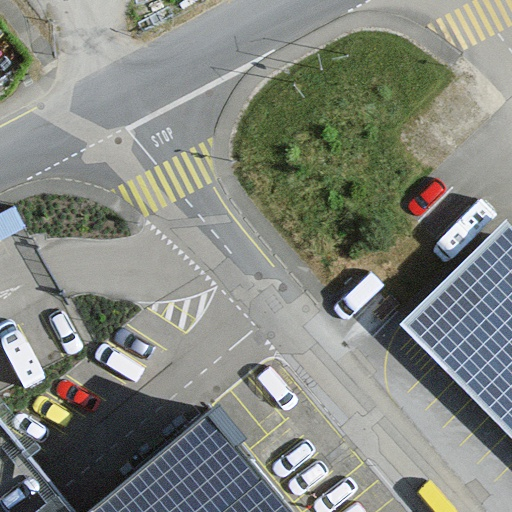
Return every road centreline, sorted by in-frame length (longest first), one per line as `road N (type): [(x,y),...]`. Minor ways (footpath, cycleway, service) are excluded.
road 1 (residential): [(97,99),(169,173),(443,511)]
road 2 (motorway): [(0,226),(440,0)]
road 3 (residential): [(97,99),(284,0)]
road 4 (motorway): [(160,0),(0,82)]
